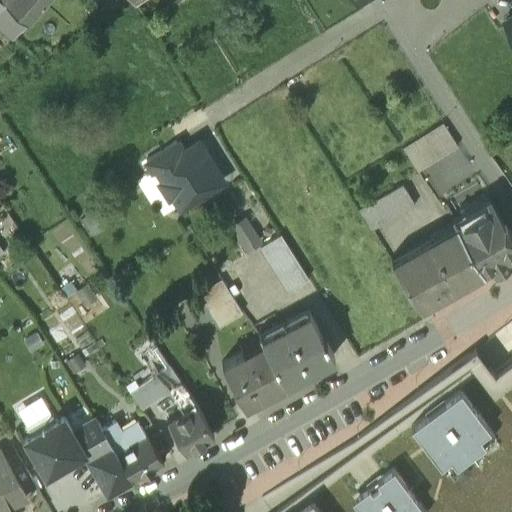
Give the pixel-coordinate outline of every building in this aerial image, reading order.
[(0,0),(0,31),(12,40),(24,25),(26,27),(48,0),(0,0)] [(168,0),(139,0),(133,4),(148,26),(174,8),(168,0)] [(174,8),(148,26),(171,61),(198,43),(174,8)] [(442,122),(402,148),(417,171),(457,145),(442,122)] [(176,142),(146,162),(154,174),(157,172),(156,170),(183,153),(176,142)] [(183,153),(156,170),(157,172),(164,182),(160,185),(169,198),(172,196),(180,208),(222,181),(206,156),(204,157),(196,145),(183,153)] [(403,183),(357,208),(370,229),(415,204),(403,183)] [(506,230),(487,197),(485,198),(488,203),(456,222),(453,216),(452,217),(457,226),(482,268),(494,261),(496,265),(508,259),(505,255),(511,250),(511,233),(511,231),(506,230)] [(251,251),(268,241),(252,215),(235,225),(251,251)] [(457,226),(393,264),(419,305),(482,268),(457,226)] [(308,279),(280,235),(260,248),(288,292),(308,279)] [(242,313),(221,280),(199,294),(220,328),(242,313)] [(322,336),(308,311),(260,337),(262,341),(265,346),(285,382),(334,355),(326,341),(327,340),(324,334),(322,336)] [(265,346),(244,357),(242,353),(223,363),(245,404),(285,382),(265,346)] [(269,511),(511,511),(511,360),(494,374),(475,348),(354,441),(261,499),(269,511)] [(169,365),(139,386),(136,381),(126,387),(142,410),(162,396),(173,393),(174,394),(184,388),(169,365)] [(213,436),(195,404),(184,388),(174,394),(180,403),(184,404),(187,409),(167,420),(185,451),(213,436)] [(63,415),(23,439),(46,475),(84,452),(107,492),(132,477),(102,428),(95,417),(73,431),(63,415)] [(145,435),(137,421),(120,431),(114,420),(102,428),(132,477),(133,479),(163,461),(147,433),(145,435)] [(26,495),(0,450),(0,511),(11,511),(8,503),(26,495)]
